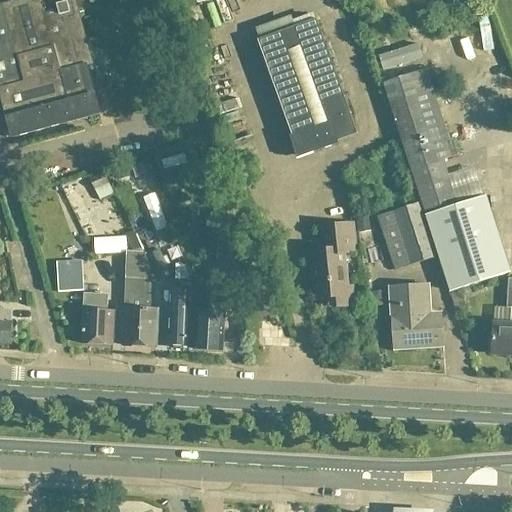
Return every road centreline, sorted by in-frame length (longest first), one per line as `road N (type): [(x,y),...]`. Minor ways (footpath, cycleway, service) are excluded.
road 1 (primary): [(511,422),(0,392)]
road 2 (unclassified): [(511,404),(0,375)]
road 3 (unclassified): [(0,463),(333,483),(348,466)]
road 4 (primary): [(0,447),(348,466)]
road 5 (unknown): [(58,378),(0,181)]
road 6 (primary): [(348,466),(511,462)]
